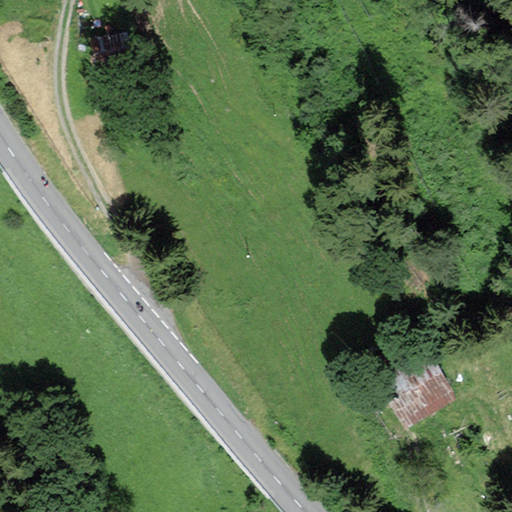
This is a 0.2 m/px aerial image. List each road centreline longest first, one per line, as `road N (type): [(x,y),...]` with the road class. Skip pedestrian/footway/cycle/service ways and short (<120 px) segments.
road 1 (primary): [(0,133),(90,261),(302,511)]
road 2 (track): [(69,0),(60,101),(82,163),(139,260),(130,307)]
